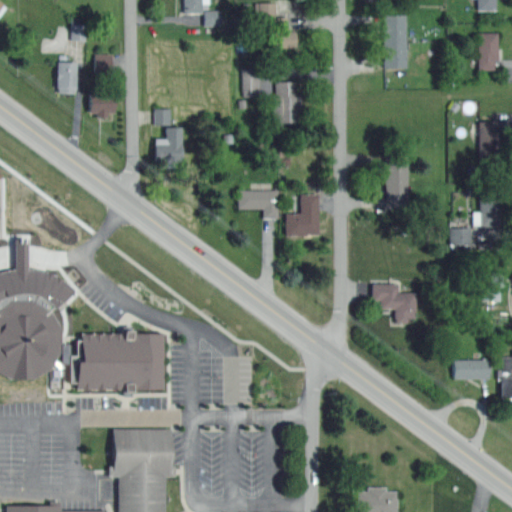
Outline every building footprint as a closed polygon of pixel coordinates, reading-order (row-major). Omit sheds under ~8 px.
[(183,12),(182,0),(208,0),(208,3),(201,3),(201,12),(183,12)] [(495,0),(495,9),(476,9),(476,0),(495,0)] [(273,1),(274,16),(286,16),(286,25),(288,25),(288,30),(295,29),(296,45),(269,46),(268,25),(258,25),(257,12),(255,12),(254,2),(273,1)] [(201,25),(219,24),(218,9),(201,9),(201,25)] [(382,67),(382,13),(405,13),(406,67),(382,67)] [(78,39),(78,18),(69,17),(68,39),(78,39)] [(477,68),(476,30),(497,30),(497,59),(493,59),(493,68),(477,68)] [(90,52),(107,52),(107,69),(92,68),(90,52)] [(53,60),(72,61),(71,92),(51,91),(53,60)] [(278,121),(278,118),(272,118),(272,95),(274,95),(274,80),(294,79),(294,94),(299,94),(300,108),(297,108),(297,121),(278,121)] [(86,93),(112,93),(112,111),(103,111),(103,117),(92,117),(92,111),(84,111),(86,93)] [(150,107),(167,106),(168,125),(177,125),(179,159),(149,159),(149,137),(161,136),(160,125),(150,124),(150,107)] [(497,157),(477,157),(477,119),(494,119),(494,129),(497,129),(497,157)] [(407,207),(384,207),(384,152),(407,152),(407,207)] [(478,224),(478,223),(472,223),(472,210),(478,210),(478,188),(498,188),(498,224),(478,224)] [(259,217),(259,207),(235,207),(235,189),(275,189),(275,217),(259,217)] [(295,191),(295,212),(282,212),(283,234),(315,234),(314,190),(295,191)] [(447,243),(466,243),(465,227),(446,227),(447,243)] [(166,331),(85,331),(85,337),(81,337),(81,346),(73,346),(73,340),(65,341),(67,323),(66,319),(64,313),(61,307),(59,306),(65,298),(69,301),(78,292),(75,289),(76,287),(72,283),(73,281),(61,274),(57,272),(51,269),(40,266),(31,266),(31,236),(18,235),(18,265),(4,269),(0,270),(0,368),(13,376),(36,376),(55,365),(61,358),(65,362),(74,362),(74,379),(80,379),(80,388),(170,387),(166,331)] [(498,273),(502,273),(503,286),(498,286),(498,299),(479,299),(478,270),(498,270),(498,273)] [(394,321),(393,307),(378,307),(378,298),(370,298),(370,282),(396,282),(397,292),(415,291),(415,310),(414,310),(414,317),(406,317),(406,321),(394,321)] [(511,355),(511,395),(500,395),(499,375),(506,375),(506,370),(504,370),(504,374),(496,374),(496,362),(501,362),(501,355),(511,355)] [(452,377),(452,358),(487,357),(487,376),(452,377)] [(3,511),(161,511),(162,476),(170,476),(170,427),(108,427),(107,473),(112,473),(112,511),(101,511),(54,511),(54,501),(47,501),(47,508),(3,508),(3,511)] [(397,511),(356,511),(356,489),(366,489),(366,486),(384,486),(384,490),(397,490),(397,511)]
